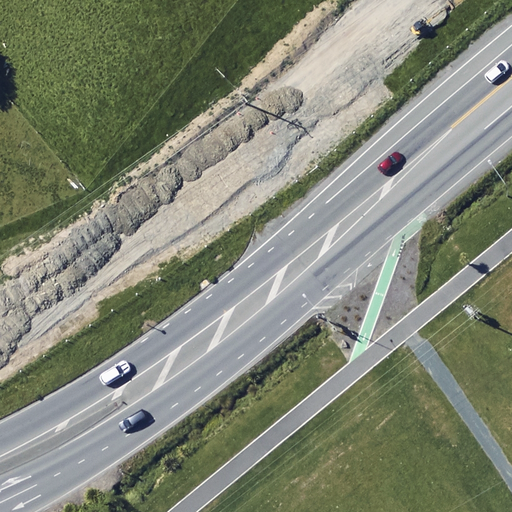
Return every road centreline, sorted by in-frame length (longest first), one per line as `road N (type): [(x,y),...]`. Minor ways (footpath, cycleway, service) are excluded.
road 1 (secondary): [(511,91),(174,365)]
road 2 (secondary): [(174,365),(142,421),(0,501)]
road 3 (secondary): [(0,439),(174,365)]
